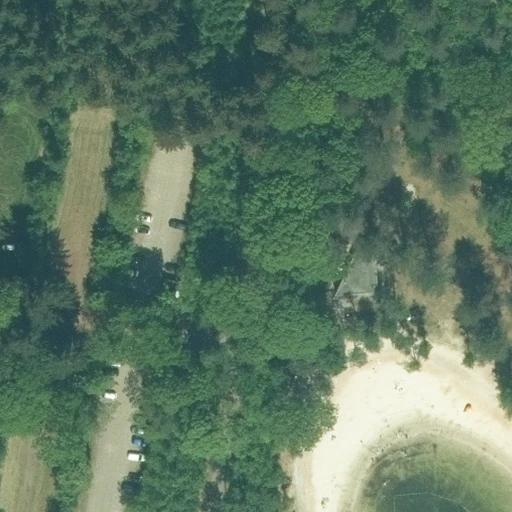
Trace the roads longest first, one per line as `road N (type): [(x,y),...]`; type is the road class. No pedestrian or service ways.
road 1 (unclassified): [(207,511),(291,0)]
road 2 (track): [(92,107),(20,511)]
